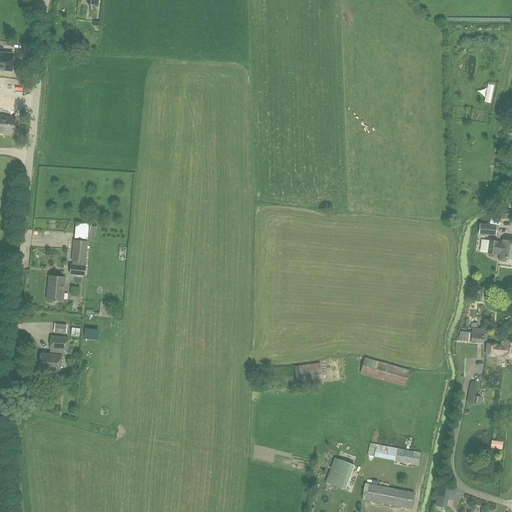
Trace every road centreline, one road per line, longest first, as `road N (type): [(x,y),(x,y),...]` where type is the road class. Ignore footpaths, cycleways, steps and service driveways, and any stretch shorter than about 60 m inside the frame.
road 1 (unclassified): [(17,511),(4,403),(45,0)]
road 2 (unknown): [(511,495),(448,467),(473,353)]
